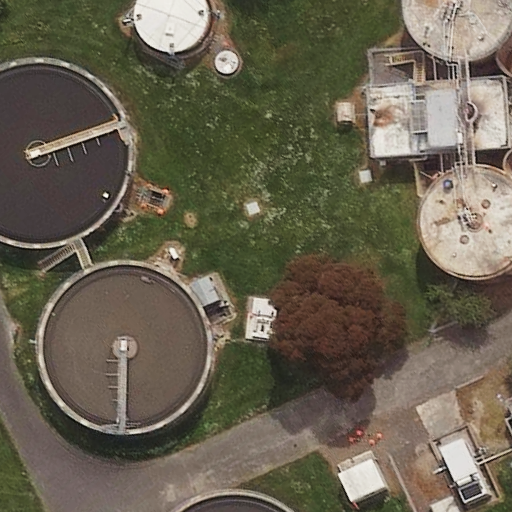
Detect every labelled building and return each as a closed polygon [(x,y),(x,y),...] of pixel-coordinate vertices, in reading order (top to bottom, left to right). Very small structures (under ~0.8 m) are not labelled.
[(149,49),(159,57),(170,62),(183,63),(196,60),(208,52),(216,41),(220,28),(219,14),(213,1),(212,0),(147,0),(146,2),(141,14),(140,26),(143,38),(149,49)] [(424,43),(434,60),(449,72),(467,79),(485,79),(503,74),(511,67),(511,0),(426,0),(424,4),(421,23),(424,43)] [(41,349),(41,365),(49,394),(67,419),(79,428),(106,441),(137,443),(166,435),(191,417),(208,392),(216,363),(216,347),(207,318),(190,293),(178,284),(150,271),(135,268),(104,272),(91,243),(118,221),(135,193),(141,160),(135,128),(129,113),(107,87),(79,71),(47,65),(14,70),(0,78),(0,241),(13,249),(29,253),(45,255),(73,250),(86,279),(65,295),(48,320),(41,349)] [(511,89),(379,98),(384,173),(511,163),(511,89)] [(469,296),(487,300),(506,299),(511,296),(511,188),(504,185),(484,185),(465,191),(449,203),(439,218),(434,236),(435,255),(442,272),(454,286),(469,296)] [(491,497),(464,432),(442,441),(469,506),(491,497)] [(389,491),(373,455),(341,469),(357,505),(389,491)] [(286,511),(258,500),(242,498),(211,502),(192,511),(286,511)]
